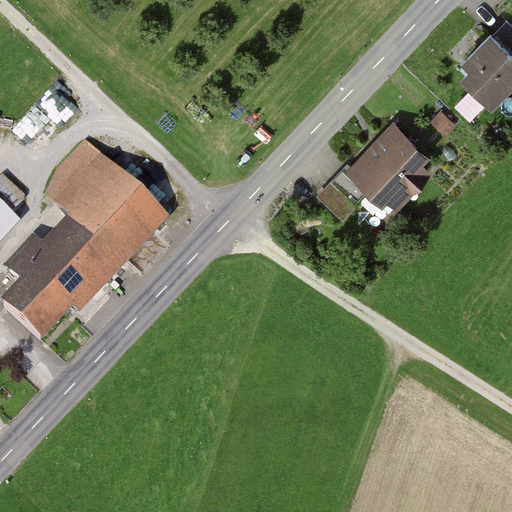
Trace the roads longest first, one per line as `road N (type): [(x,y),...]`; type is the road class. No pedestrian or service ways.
road 1 (track): [(511,408),(228,222),(0,5)]
road 2 (tertiary): [(0,464),(440,0)]
